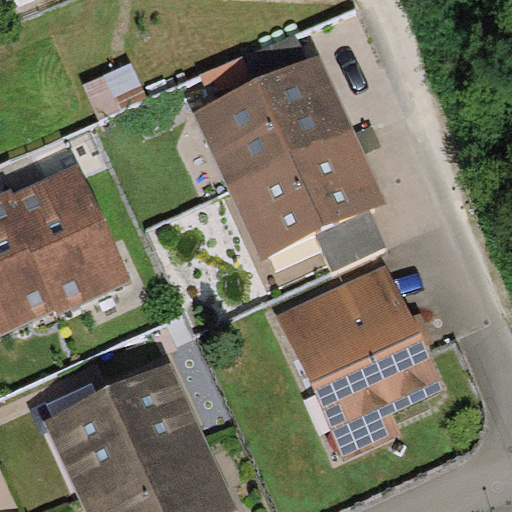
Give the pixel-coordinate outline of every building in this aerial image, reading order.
[(228,192),(354,135),(320,60),(194,118),(228,192)] [(354,135),(228,192),(261,265),(317,240),(373,215),(388,208),(354,135)] [(15,198),(6,202),(59,313),(61,318),(133,284),(79,168),(15,198)] [(15,198),(13,192),(0,198),(0,339),(59,313),(6,202),(15,198)] [(387,247),(373,215),(317,240),(332,272),(387,247)] [(445,395),(387,267),(278,317),(344,461),(401,435),(394,418),(445,395)] [(43,427),(78,500),(205,441),(170,367),(43,427)] [(238,511),(205,441),(78,500),(83,511),(238,511)]
